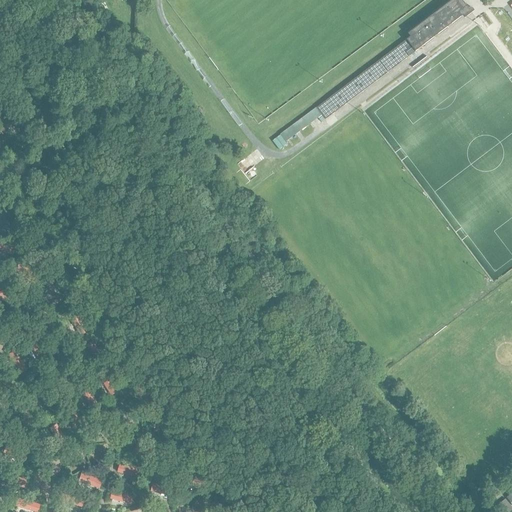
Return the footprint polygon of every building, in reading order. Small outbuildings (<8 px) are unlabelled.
[(416,33),(316,108),(325,119),(406,59),(470,10),(462,0),(459,0),(452,5),(450,2),(414,30),(416,33)] [(0,249),(11,253),(13,244),(0,240),(0,249)] [(14,270),(33,283),(38,276),(19,263),(14,270)] [(0,298),(8,304),(13,296),(0,287),(0,298)] [(58,314),(73,330),(80,324),(64,307),(58,314)] [(36,318),(51,334),(58,328),(42,312),(36,318)] [(26,343),(42,359),(48,353),(33,337),(26,343)] [(85,345),(97,364),(105,359),(93,340),(85,345)] [(9,354),(19,374),(27,370),(16,350),(9,354)] [(56,365),(72,381),(78,375),(63,359),(56,365)] [(97,379),(113,396),(119,389),(104,373),(97,379)] [(34,385),(50,401),(56,395),(41,379),(34,385)] [(77,392),(92,408),(99,402),(83,385),(77,392)] [(157,401),(141,385),(135,392),(151,407),(157,401)] [(60,411),(76,427),(82,421),(67,405),(60,411)] [(96,419),(109,438),(117,433),(104,414),(96,419)] [(153,420),(169,436),(175,430),(160,414),(153,420)] [(54,428),(69,445),(76,439),(61,422),(54,428)] [(172,446),(185,464),(192,459),(179,441),(172,446)] [(134,453),(156,458),(158,449),(136,444),(134,453)] [(3,457),(24,463),(27,454),(5,449),(3,457)] [(117,474),(139,479),(141,470),(120,465),(117,474)] [(185,482),(206,487),(209,479),(187,473),(185,482)] [(2,483),(24,488),(26,480),(4,474),(2,483)] [(79,483),(101,488),(103,479),(81,474),(79,483)] [(151,490),(173,496),(175,487),(153,482),(151,490)] [(111,499),(133,504),(135,495),(113,490),(111,499)] [(61,501),(83,507),(85,498),(63,493),(61,501)] [(16,506),(38,511),(40,503),(18,498),(16,506)] [(511,507),(505,499),(501,503),(508,511),(509,511),(511,509),(511,507)] [(508,511),(501,503),(496,506),(500,511),(508,511)]
